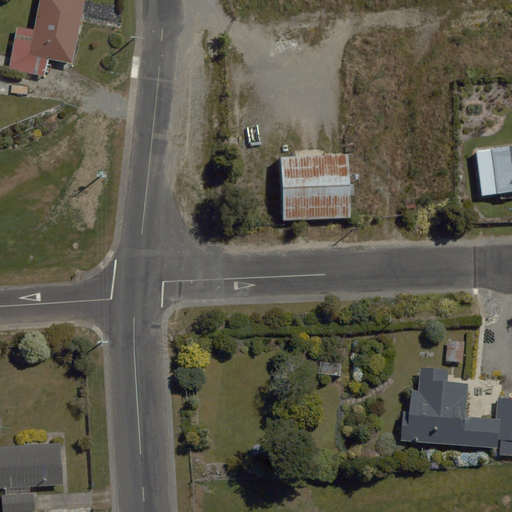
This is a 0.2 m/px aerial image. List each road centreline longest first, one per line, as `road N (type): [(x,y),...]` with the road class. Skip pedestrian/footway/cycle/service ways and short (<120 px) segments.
road 1 (residential): [(136,291),(163,281),(511,269)]
road 2 (residential): [(163,0),(136,291)]
road 3 (residential): [(136,291),(143,511)]
road 4 (residential): [(0,305),(136,291)]
